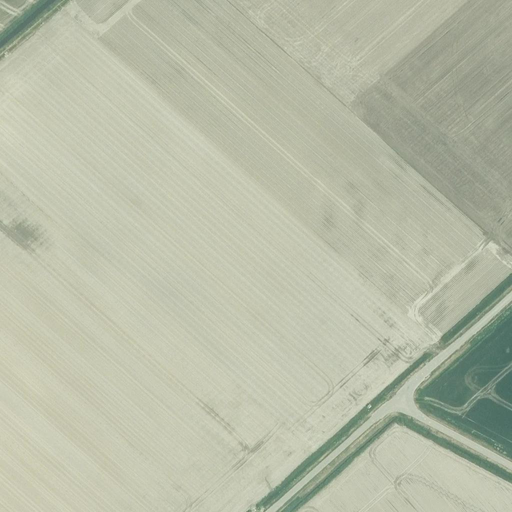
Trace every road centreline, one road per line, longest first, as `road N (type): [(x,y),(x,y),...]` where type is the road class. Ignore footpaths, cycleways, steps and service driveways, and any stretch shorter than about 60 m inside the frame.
road 1 (unclassified): [(270,511),(394,400)]
road 2 (unclassified): [(394,400),(511,295)]
road 3 (unclassified): [(511,465),(394,400)]
